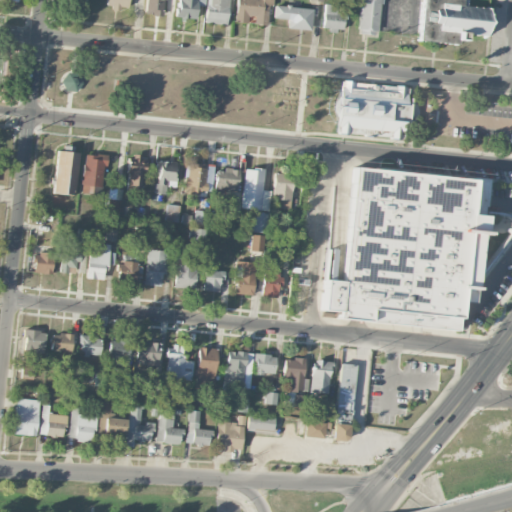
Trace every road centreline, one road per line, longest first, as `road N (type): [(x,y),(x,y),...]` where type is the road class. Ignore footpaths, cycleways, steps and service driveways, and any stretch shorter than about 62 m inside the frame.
road 1 (residential): [(511,86),(0,31)]
road 2 (residential): [(0,111),(511,165)]
road 3 (residential): [(498,356),(10,300)]
road 4 (tertiary): [(0,394),(43,0)]
road 5 (secondary): [(386,493),(0,470)]
road 6 (secondary): [(369,511),(511,337)]
